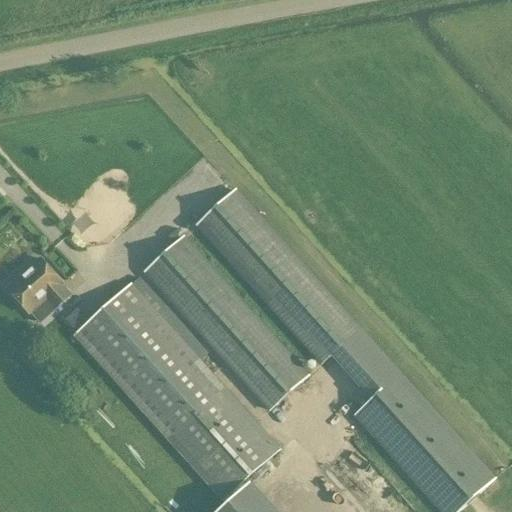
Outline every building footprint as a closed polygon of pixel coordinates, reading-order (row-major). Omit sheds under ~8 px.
[(321,367),(362,329),(236,190),(195,227),(321,367)] [(83,234),(115,207),(106,197),(73,224),(83,234)] [(269,413),(310,376),(184,237),(143,274),(269,413)] [(70,295),(61,285),(62,283),(41,259),(8,289),(29,313),(46,298),(56,309),(70,295)] [(224,501),(279,450),(226,391),(131,285),(75,336),(170,441),(224,501)] [(442,511),(458,511),(495,479),(401,375),(356,415),(442,511)] [(373,511),(442,511),(369,431),(330,467),(373,511)] [(274,511),(250,485),(219,511),(274,511)]
